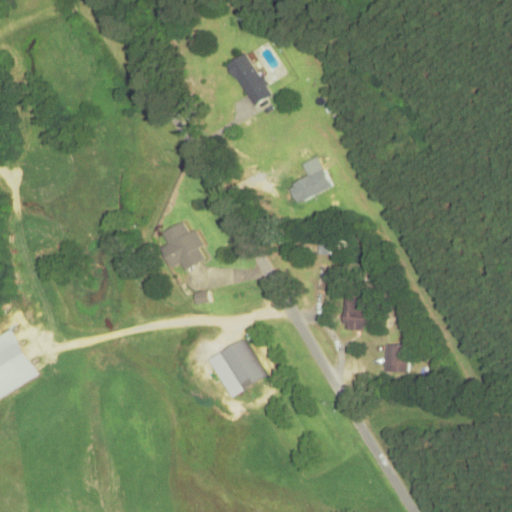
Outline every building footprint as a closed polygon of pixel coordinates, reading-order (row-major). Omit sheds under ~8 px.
[(270,97),(247,54),(228,64),(251,107),(270,97)] [(162,233),(167,245),(160,249),(170,270),(180,265),(183,271),(207,260),(194,232),(189,234),(184,223),(162,233)] [(352,257),(352,238),(318,238),(318,257),(352,257)] [(368,331),(368,299),(343,299),(343,331),(368,331)] [(0,398),(37,379),(12,330),(0,336),(0,398)] [(241,391),(265,378),(244,339),(220,352),(241,391)] [(416,346),(385,346),(385,374),(409,374),(409,365),(416,365),(416,346)]
